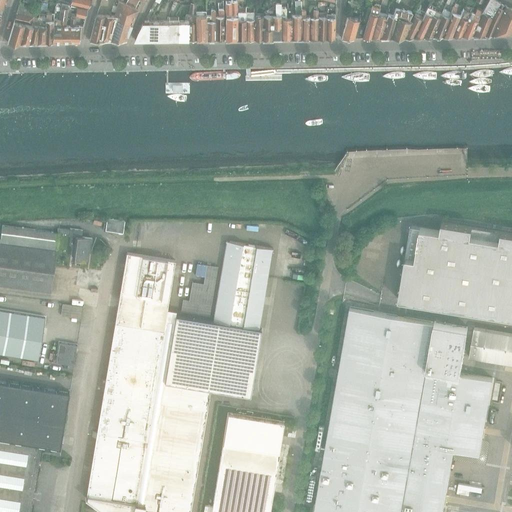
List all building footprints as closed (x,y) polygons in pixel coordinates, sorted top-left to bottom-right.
[(113,40),(123,2),(118,0),(117,0),(114,14),(107,15),(100,40),(113,40)] [(123,2),(113,40),(125,40),(137,8),(136,7),(139,0),(138,0),(127,0),(126,3),(123,2)] [(236,39),(237,6),(237,0),(231,0),(231,16),(226,16),(225,39),(236,39)] [(301,38),(301,9),(300,0),(294,0),(295,6),(295,15),(291,15),(291,38),(301,38)] [(491,16),(498,1),(495,0),(488,0),(483,10),(471,35),(484,35),(491,16)] [(281,38),(281,8),(281,1),(275,1),(275,10),(277,15),(271,15),(271,38),(281,38)] [(491,35),(505,5),(498,1),(491,16),(484,35),(491,35)] [(207,39),(206,14),(206,10),(196,10),(196,2),(190,2),(189,13),(188,13),(195,14),(196,39),(207,39)] [(422,36),(434,10),(435,7),(428,3),(423,14),(413,36),(422,36)] [(16,11),(30,15),(32,7),(18,4),(16,11)] [(371,37),(378,12),(380,6),(371,4),(370,7),(365,26),(362,37),(371,37)] [(511,33),(511,8),(505,5),(491,35),(511,33)] [(245,38),(246,6),(237,6),(236,39),(245,38)] [(254,38),(254,12),(254,6),(246,6),(245,38),(254,38)] [(452,35),(460,16),(455,14),(457,8),(453,6),(451,12),(449,17),(442,36),(452,35)] [(71,17),(70,25),(69,41),(78,41),(80,26),(75,25),(76,17),(85,17),(87,9),(77,7),(76,12),(71,12),(71,17)] [(215,15),(215,39),(223,39),(224,15),(223,7),(218,7),(219,13),(220,15),(215,15)] [(396,16),(407,19),(411,11),(395,7),(393,15),(386,13),(386,14),(380,37),(390,37),(391,33),(394,32),(395,27),(393,27),(396,16)] [(471,35),(483,10),(477,7),(475,11),(474,13),(471,11),(461,35),(471,35)] [(291,38),(291,15),(291,8),(286,8),(281,8),(281,38),(291,38)] [(461,35),(471,11),(463,8),(460,16),(452,35),(461,35)] [(215,39),(215,15),(215,9),(211,9),(210,14),(206,14),(207,39),(215,39)] [(309,38),(309,17),(306,17),(306,9),(301,9),(301,38),(309,38)] [(449,17),(451,12),(446,10),(443,9),(441,13),(432,36),(442,36),(449,17)] [(45,12),(48,12),(48,10),(44,10),(43,13),(38,12),(38,18),(36,42),(45,42),(45,12)] [(317,38),(318,17),(318,10),(313,10),(313,17),(309,17),(309,38),(317,38)] [(432,36),(441,13),(434,10),(422,36),(432,36)] [(33,15),(30,15),(16,11),(14,20),(24,22),(31,24),(33,17),(33,15)] [(413,36),(423,14),(415,11),(411,20),(403,36),(413,36)] [(52,13),(48,12),(45,12),(45,42),(52,41),(53,20),(49,20),(49,18),(51,18),(52,13)] [(263,38),(263,15),(257,15),(257,12),(254,12),(254,38),(263,38)] [(380,37),(386,14),(378,12),(371,37),(380,37)] [(66,20),(67,14),(60,13),(60,18),(60,20),(63,21),(61,41),(69,41),(70,25),(66,25),(66,20)] [(188,13),(186,13),(184,20),(179,20),(178,39),(188,39),(189,20),(188,13)] [(326,17),(326,38),(333,38),(335,14),(332,13),(331,18),(326,17)] [(89,40),(100,40),(107,15),(96,15),(89,40)] [(271,38),(271,15),(263,15),(263,38),(271,38)] [(362,37),(365,26),(357,24),(359,19),(347,16),(341,38),(362,37)] [(411,20),(407,19),(396,16),(393,27),(395,27),(394,32),(391,33),(390,37),(403,36),(411,20)] [(36,42),(38,18),(33,17),(31,24),(33,24),(28,42),(36,42)] [(326,38),(326,17),(318,17),(317,38),(326,38)] [(60,20),(60,18),(53,18),(53,20),(52,41),(61,41),(63,21),(60,20)] [(19,42),(24,22),(14,20),(7,42),(19,42)] [(135,39),(148,39),(148,20),(149,20),(144,20),(139,30),(135,39)] [(148,39),(158,39),(158,20),(149,20),(148,20),(148,39)] [(158,39),(168,39),(168,20),(158,20),(158,39)] [(168,39),(178,39),(179,20),(168,20),(168,39)] [(33,24),(31,24),(24,22),(19,42),(28,42),(33,24)] [(103,230),(123,233),(125,220),(107,217),(106,222),(104,222),(103,230)] [(511,232),(441,221),(440,230),(410,226),(398,299),(511,317),(511,232)] [(56,250),(58,233),(1,225),(0,235),(0,284),(51,291),(56,250)] [(70,228),(69,233),(69,236),(75,237),(72,257),(79,258),(79,260),(87,261),(89,247),(91,247),(92,238),(82,236),(83,230),(70,228)] [(152,394),(208,403),(211,388),(248,394),(253,366),(255,353),(273,249),(227,240),(213,320),(176,314),(173,331),(162,330),(152,394)] [(287,268),(304,268),(305,254),(292,254),(292,259),(288,259),(287,268)] [(125,321),(154,326),(165,263),(136,258),(125,321)] [(61,315),(80,317),(82,306),(62,304),(61,315)] [(434,321),(434,322),(350,307),(314,511),(443,511),(454,449),(479,453),(492,378),(459,373),(467,327),(434,321)] [(0,352),(38,359),(45,317),(0,309),(0,352)] [(152,394),(162,330),(115,322),(92,465),(146,474),(139,511),(189,511),(208,403),(152,394)] [(469,356),(511,363),(511,333),(474,327),(472,339),(467,338),(466,344),(471,344),(469,356)] [(56,361),(74,364),(77,345),(59,342),(56,361)] [(0,511),(30,511),(41,444),(60,447),(69,392),(0,380),(0,511)] [(269,511),(279,452),(283,422),(228,413),(223,443),(212,506),(210,506),(210,505),(208,504),(208,505),(205,505),(203,511),(269,511)] [(139,511),(146,474),(92,465),(87,498),(105,511),(139,511)]
